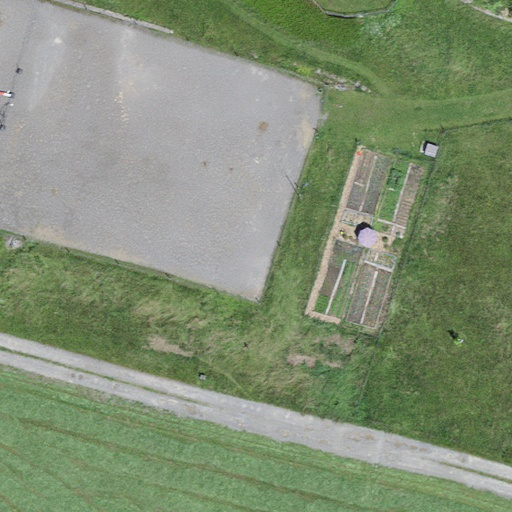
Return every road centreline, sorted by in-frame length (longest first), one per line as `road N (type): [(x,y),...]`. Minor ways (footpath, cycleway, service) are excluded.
road 1 (track): [(511,482),(0,349)]
road 2 (track): [(0,15),(322,103),(411,115),(511,106)]
